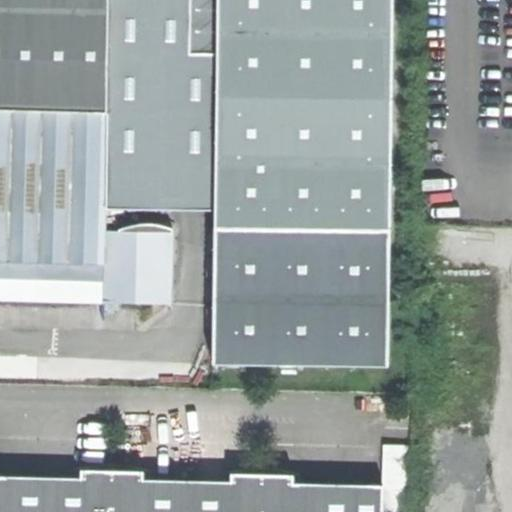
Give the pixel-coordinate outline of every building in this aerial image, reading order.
[(0,0),(0,298),(110,301),(170,302),(171,232),(140,231),(103,230),(104,209),(106,0),(0,0)] [(106,0),(104,209),(219,210),(221,66),(221,0),(106,0)] [(218,364),(394,366),(397,0),(221,0),(221,66),(219,210),(219,226),(218,364)] [(391,444),(392,486),(412,485),(411,443),(391,444)] [(0,511),(381,511),(382,484),(293,482),(293,474),(230,473),(230,481),(142,479),(142,471),(81,469),(80,477),(0,476),(0,511)]
